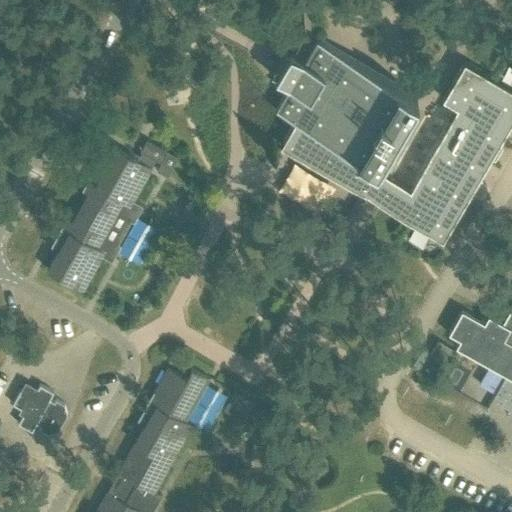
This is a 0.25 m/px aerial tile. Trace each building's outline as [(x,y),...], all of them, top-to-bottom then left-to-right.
[(289,53),(274,78),(288,86),(275,108),(294,121),(280,145),(442,241),(511,118),(511,87),(464,60),(443,99),(455,106),(410,184),(376,168),(417,97),(316,38),(303,61),(289,53)] [(146,140),(139,152),(160,163),(167,152),(146,140)] [(68,232),(47,270),(83,290),(101,257),(111,262),(120,245),(117,244),(130,221),(133,223),(142,206),(132,201),(151,167),(116,147),(95,185),(90,182),(85,191),(82,189),(81,190),(87,194),(72,222),(66,218),(65,219),(68,221),(63,230),(68,232)] [(461,309),(448,332),(458,339),(455,346),(505,375),(494,394),(511,404),(511,302),(506,312),(501,323),(487,315),(483,322),(461,309)] [(422,348),(412,368),(428,377),(438,358),(448,363),(455,349),(438,340),(431,353),(422,348)] [(151,511),(161,495),(154,491),(192,425),(185,421),(203,387),(208,378),(190,367),(185,377),(167,367),(148,402),(138,421),(144,425),(118,472),(139,484),(128,504),(107,491),(95,511),(151,511)] [(20,390),(12,403),(20,408),(17,412),(21,414),(17,422),(31,430),(36,422),(40,424),(38,429),(47,434),(57,431),(66,414),(64,404),(55,399),(53,402),(48,399),(52,391),(38,383),(35,392),(30,390),(28,394),(20,390)] [(232,393),(220,413),(243,426),(256,404),(233,392),(232,393)]
